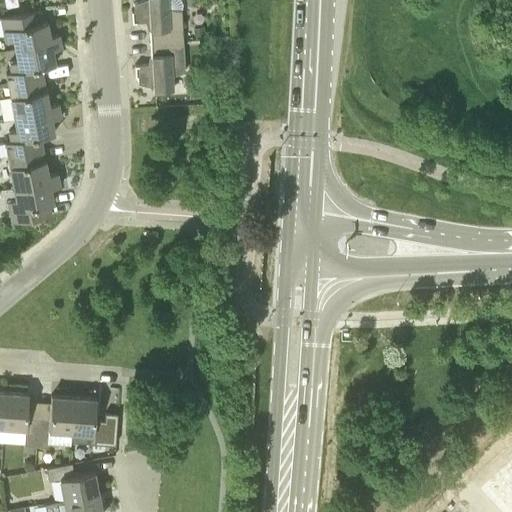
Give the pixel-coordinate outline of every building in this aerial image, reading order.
[(149,42),(183,40),(181,10),(167,7),(166,0),(143,0),(133,4),(134,12),(132,12),(132,9),(131,9),(132,22),(149,21),(149,29),(148,29),(149,42)] [(13,38),(15,49),(60,40),(58,33),(49,35),(46,20),(42,21),(40,9),(1,17),(5,39),(13,38)] [(205,25),(193,27),(195,38),(207,36),(205,25)] [(60,40),(15,49),(17,60),(9,61),(11,71),(5,72),(8,85),(43,78),(40,66),(55,63),(52,49),(61,47),(60,40)] [(183,40),(149,42),(150,56),(151,56),(152,64),(134,65),(135,78),(136,78),(136,75),(137,75),(137,83),(152,87),(153,91),(172,90),(171,76),(185,71),(183,40)] [(43,78),(8,85),(14,118),(59,109),(58,103),(48,104),(45,90),(43,78)] [(59,109),(14,118),(16,129),(8,131),(10,140),(5,141),(7,155),(42,147),(40,135),(54,133),(51,118),(60,116),(59,109)] [(42,147),(7,155),(14,188),(58,179),(57,172),(48,174),(45,159),(44,159),(42,147)] [(58,179),(14,188),(16,198),(8,200),(12,222),(51,215),(49,203),(53,202),(50,187),(59,185),(58,179)] [(35,446),(37,417),(26,416),(28,392),(5,391),(3,427),(25,428),(24,445),(35,446)] [(49,418),(37,417),(35,446),(47,447),(49,430),(71,431),(73,396),(50,394),(49,418)] [(73,396),(71,431),(70,440),(92,441),(91,450),(103,451),(105,422),(94,421),(96,398),(73,396)] [(63,500),(98,493),(94,471),(74,475),(71,463),(46,468),(48,480),(59,478),(63,500)] [(46,511),(101,511),(98,493),(63,500),(45,503),(46,511)]
